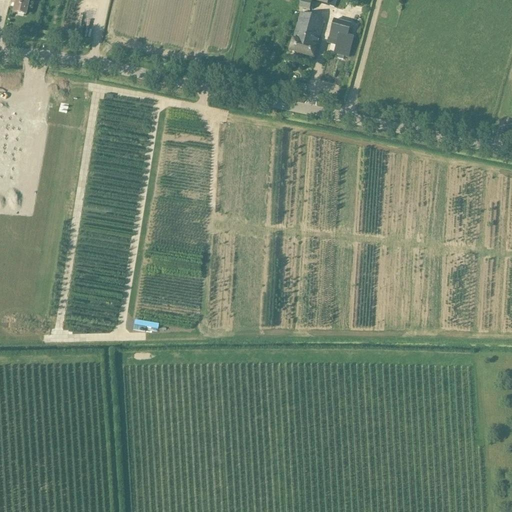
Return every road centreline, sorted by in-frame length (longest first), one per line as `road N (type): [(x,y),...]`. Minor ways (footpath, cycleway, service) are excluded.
road 1 (tertiary): [(511,150),(76,61),(0,55)]
road 2 (track): [(205,87),(201,109),(156,102),(119,336)]
